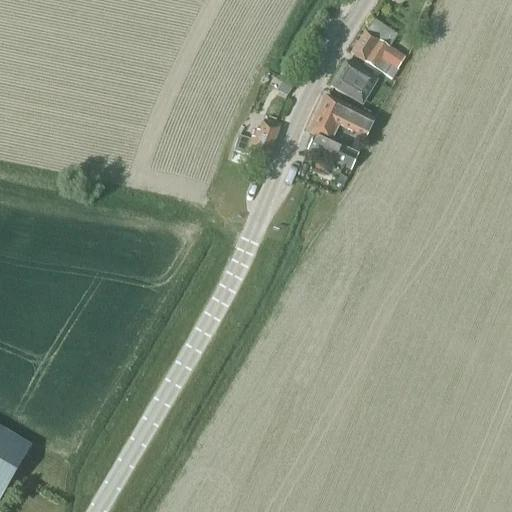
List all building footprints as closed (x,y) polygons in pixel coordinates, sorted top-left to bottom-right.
[(395,37),(372,22),(364,34),(363,34),(349,55),(374,71),(374,70),(391,81),(404,60),(388,49),(395,37)] [(356,72),(343,64),(328,88),(362,107),(377,82),(376,82),(379,76),(365,67),(363,70),(358,67),(356,72)] [(277,93),(286,98),(294,84),(286,79),(277,93)] [(365,141),(374,122),(324,98),(306,133),(313,136),(305,152),(350,173),(358,156),(339,147),(338,149),(328,144),(336,127),(365,141)] [(266,165),(278,128),(261,123),(258,134),(255,133),(252,140),(238,135),(231,153),(266,165)] [(341,188),(346,180),(339,176),(334,184),(341,188)] [(0,511),(0,498),(29,448),(0,431),(0,511)]
